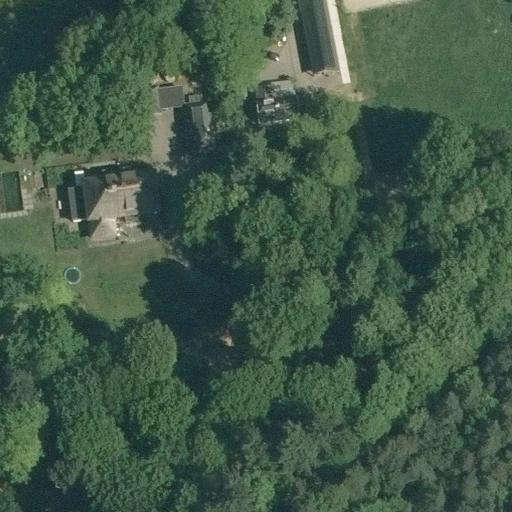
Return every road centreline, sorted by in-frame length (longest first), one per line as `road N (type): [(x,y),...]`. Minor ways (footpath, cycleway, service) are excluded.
road 1 (track): [(346,0),(342,30),(399,324),(511,325)]
road 2 (track): [(309,511),(511,343)]
